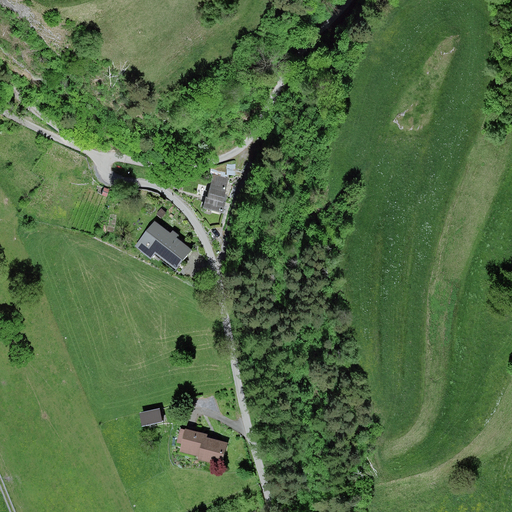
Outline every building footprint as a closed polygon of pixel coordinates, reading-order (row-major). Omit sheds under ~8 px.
[(213,168),(212,171),(229,175),(230,164),(213,168)] [(228,179),(213,175),(207,197),(205,196),(203,208),(222,212),(226,195),(224,195),(228,179)] [(161,209),(156,214),(162,218),(166,213),(161,209)] [(171,234),(154,221),(134,246),(150,259),(155,253),(176,270),(191,250),(176,238),(178,235),(173,231),(171,234)] [(159,409),(139,413),(141,426),(162,422),(159,409)] [(185,430),(181,429),(177,443),(182,444),(180,452),(199,457),(198,460),(221,466),(227,443),(207,437),(207,435),(185,429),(185,430)]
